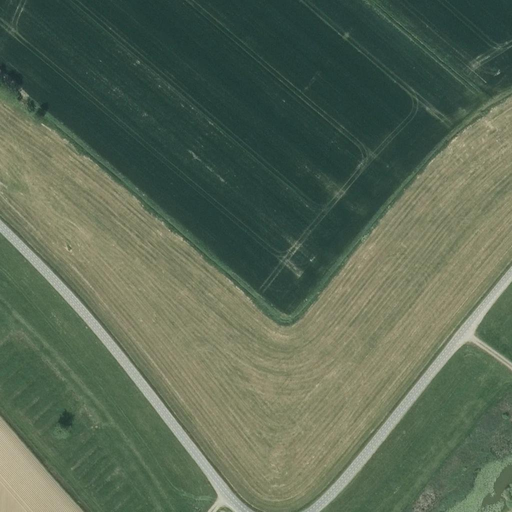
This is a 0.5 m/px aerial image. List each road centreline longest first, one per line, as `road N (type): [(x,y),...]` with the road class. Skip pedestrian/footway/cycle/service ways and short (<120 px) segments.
road 1 (unclassified): [(0,224),(84,310),(245,511)]
road 2 (unclassified): [(310,511),(511,281)]
